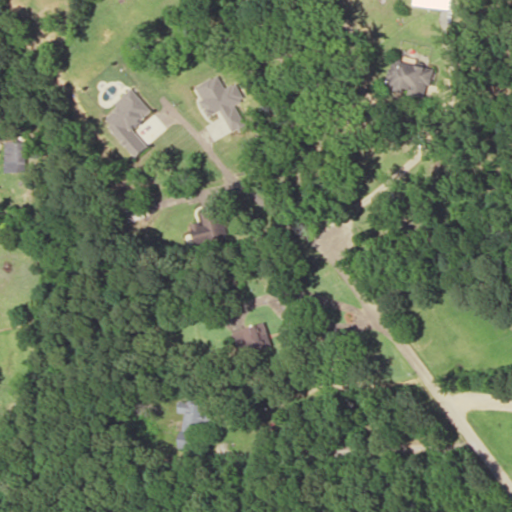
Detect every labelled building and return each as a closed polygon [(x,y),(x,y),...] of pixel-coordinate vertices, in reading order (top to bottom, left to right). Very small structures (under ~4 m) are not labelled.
[(427,94),(433,66),(395,58),(389,86),(427,94)] [(248,126),(236,102),(245,98),(237,81),(226,86),(219,73),(194,86),(210,116),(222,110),(234,134),(248,126)] [(153,110),(132,86),(115,102),(118,105),(104,118),(137,155),(149,145),(133,127),(153,110)] [(28,140),(6,140),(6,170),(28,171),(28,140)] [(200,211),(202,222),(191,224),(194,241),(226,235),(221,207),(200,211)] [(242,346),(244,353),(273,346),(267,322),(232,330),(236,348),(242,346)] [(209,401),(180,399),(179,411),(184,412),(181,438),(196,440),(198,425),(206,426),(209,401)]
